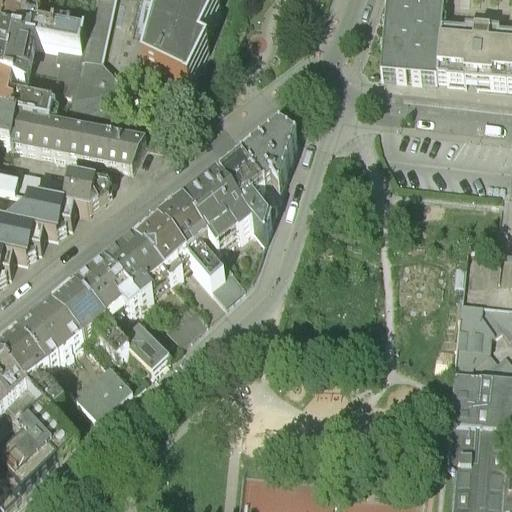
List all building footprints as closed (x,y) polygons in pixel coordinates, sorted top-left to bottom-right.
[(84,0),(0,0),(0,2),(35,10),(36,0),(58,0),(83,5),(84,0)] [(96,0),(87,46),(84,63),(75,108),(69,138),(103,145),(125,106),(106,79),(121,0),(158,0),(141,69),(161,79),(185,91),(206,53),(198,49),(218,11),(211,7),(214,0),(96,0)] [(389,0),(381,84),(406,87),(407,81),(412,82),(412,87),(437,90),(437,87),(442,40),(445,0),(389,0)] [(35,10),(0,2),(0,47),(35,55),(56,58),(84,63),(87,46),(28,35),(35,10)] [(447,89),(511,95),(511,47),(499,46),(500,41),(466,38),(465,43),(442,40),(437,87),(447,88),(447,89)] [(0,92),(21,96),(26,97),(35,55),(0,47),(0,92)] [(53,104),(75,108),(84,63),(56,58),(35,55),(26,97),(53,104)] [(21,96),(0,92),(0,123),(54,136),(56,116),(19,110),(21,96)] [(54,136),(0,123),(0,153),(39,161),(132,179),(147,156),(103,145),(69,138),(54,136)] [(297,154),(282,143),(242,173),(276,219),(297,154)] [(276,219),(242,173),(218,192),(255,240),(265,254),(268,243),(276,219)] [(69,194),(65,219),(76,221),(91,225),(92,210),(107,212),(108,197),(98,195),(88,193),(89,186),(72,182),(69,194)] [(65,219),(69,194),(23,185),(20,195),(17,209),(65,219)] [(0,205),(17,209),(20,195),(0,192),(0,205)] [(255,240),(218,192),(183,219),(219,265),(240,248),(241,250),(255,240)] [(17,209),(0,205),(0,299),(2,300),(12,289),(13,274),(25,275),(27,264),(42,266),(44,249),(58,251),(60,239),(74,240),(76,221),(65,219),(17,209)] [(219,265),(183,219),(160,238),(188,271),(227,315),(235,306),(244,298),(219,265)] [(188,271),(160,238),(137,256),(166,289),(172,293),(183,283),(180,279),(188,271)] [(463,312),(483,314),(511,316),(511,259),(498,258),(468,255),(463,312)] [(166,289),(137,256),(107,280),(142,318),(153,309),(149,303),(166,289)] [(142,318),(107,280),(77,303),(107,335),(125,322),(130,328),(142,318)] [(107,335),(77,303),(55,320),(85,353),(96,344),(100,348),(100,354),(118,371),(131,360),(124,353),(107,335)] [(463,312),(456,384),(473,384),(474,374),(490,359),(491,342),(482,323),(483,314),(463,312)] [(207,333),(190,314),(163,340),(181,359),(207,333)] [(511,316),(483,314),(482,323),(491,342),(493,342),(503,335),(510,344),(511,342),(511,316)] [(85,353),(55,320),(19,348),(50,380),(61,371),(62,372),(73,364),(73,363),(85,353)] [(140,338),(124,353),(131,360),(153,384),(169,369),(140,338)] [(50,380),(19,348),(0,363),(0,368),(44,416),(51,423),(63,412),(47,394),(42,393),(38,389),(50,380)] [(498,368),(490,359),(474,374),(473,384),(511,388),(511,369),(506,362),(498,368)] [(44,416),(0,368),(0,427),(7,420),(23,436),(44,416)] [(132,403),(109,379),(78,409),(101,433),(102,432),(131,405),(132,403)] [(511,440),(511,388),(473,384),(456,384),(452,432),(508,438),(508,440),(511,440)] [(44,416),(23,436),(0,457),(0,511),(16,511),(79,453),(51,423),(44,416)] [(508,438),(452,432),(447,476),(456,476),(506,481),(508,440),(508,438)] [(503,511),(506,481),(456,476),(453,511),(503,511)] [(511,511),(511,481),(506,481),(503,511),(511,511)]
